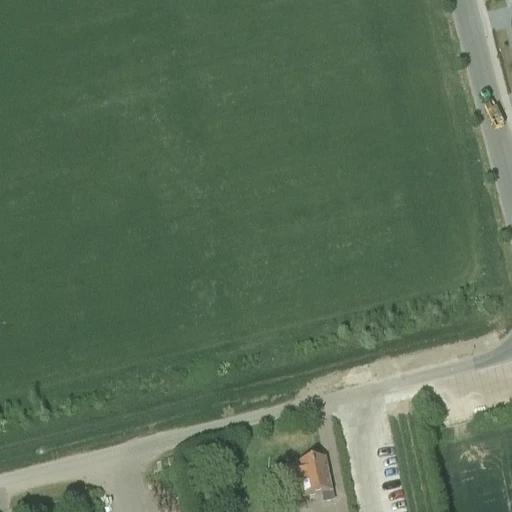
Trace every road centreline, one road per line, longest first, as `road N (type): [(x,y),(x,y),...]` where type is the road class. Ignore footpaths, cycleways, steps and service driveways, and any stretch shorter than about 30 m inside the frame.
road 1 (unclassified): [(0,485),(511,355)]
road 2 (unclassified): [(461,0),(511,203)]
